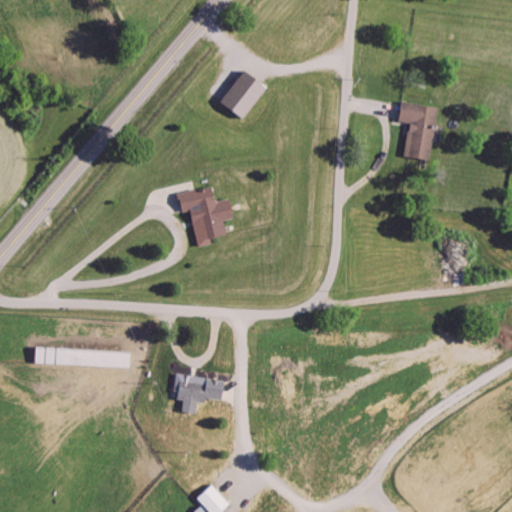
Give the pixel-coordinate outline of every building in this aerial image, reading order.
[(241,120),(264,88),(241,71),(218,103),(241,120)] [(403,157),(428,161),(436,107),(399,102),(396,122),(407,124),(403,157)] [(196,247),(210,245),(208,238),(224,235),(222,221),(230,219),(227,199),(211,202),(209,188),(176,194),(179,212),(189,211),(196,247)] [(32,364),(129,368),(129,352),(33,348),(32,364)] [(181,412),(195,414),(196,399),(221,402),(223,380),(176,375),(173,399),(182,400),(181,412)] [(195,497),(205,511),(219,511),(227,506),(212,485),(195,497)]
